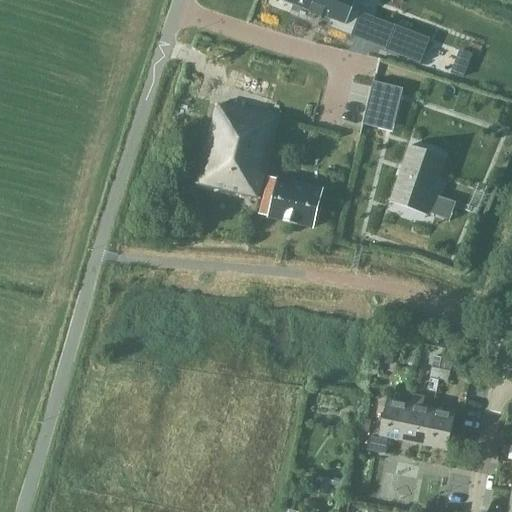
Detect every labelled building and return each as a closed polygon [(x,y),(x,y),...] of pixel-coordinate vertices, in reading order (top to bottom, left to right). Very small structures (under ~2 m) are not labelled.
[(280,0),(280,1),(292,6),(328,20),(325,29),(350,38),(360,13),(350,9),(353,0),(280,0)] [(393,26),(384,51),(419,65),(429,40),(393,26)] [(460,49),(455,61),(467,66),(472,54),(460,49)] [(366,105),(361,126),(382,131),(387,110),(366,105)] [(264,177),(278,119),(236,108),(233,111),(215,107),(196,185),(258,200),(263,179),(264,177)] [(407,147),(388,203),(425,215),(444,159),(407,147)] [(256,216),(312,230),(322,191),(278,180),(277,183),(263,179),(258,200),(259,200),(256,216)] [(383,352),(380,364),(392,366),(394,355),(383,352)] [(430,369),(428,378),(436,379),(438,370),(430,369)] [(438,370),(436,379),(447,382),(449,373),(438,370)] [(402,442),(426,447),(433,410),(422,408),(424,398),(412,396),(410,405),(402,442)] [(369,438),(366,452),(383,455),(385,455),(388,439),(402,442),(410,405),(387,401),(379,438),(379,440),(369,438)] [(433,410),(426,447),(449,452),(456,415),(433,410)] [(364,419),(361,433),(368,434),(370,421),(364,419)]
